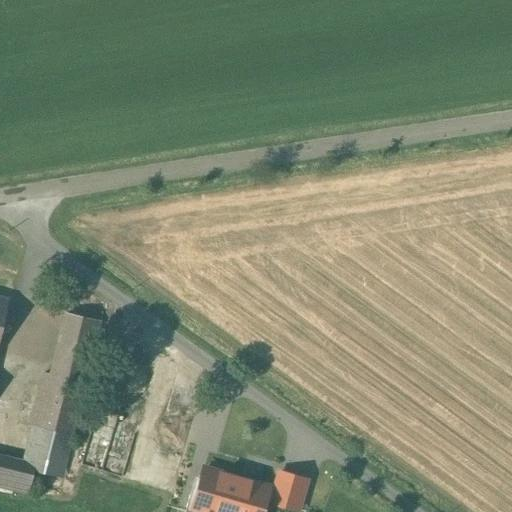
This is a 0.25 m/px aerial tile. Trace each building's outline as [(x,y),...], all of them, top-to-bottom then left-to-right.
[(0,277),(0,290),(7,293),(10,280),(0,277)] [(0,336),(9,300),(0,298),(0,336)] [(69,313),(53,376),(85,384),(101,321),(69,313)] [(33,427),(72,437),(85,384),(53,376),(44,373),(30,427),(33,427)] [(33,427),(24,462),(35,465),(34,471),(64,479),(75,438),(72,437),(33,427)] [(24,462),(0,456),(0,487),(29,494),(34,471),(35,465),(24,462)] [(260,511),(268,487),(203,468),(191,510),(199,511),(260,511)]
